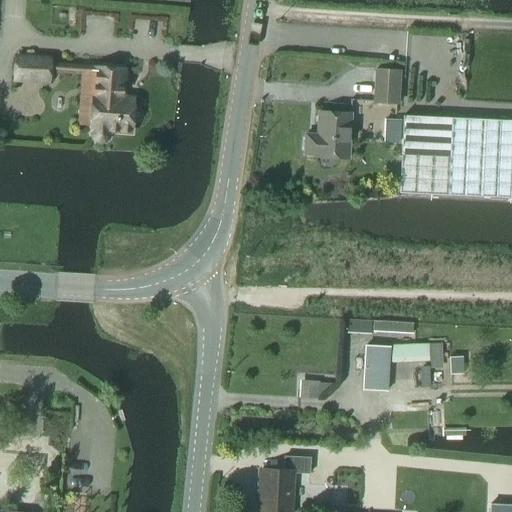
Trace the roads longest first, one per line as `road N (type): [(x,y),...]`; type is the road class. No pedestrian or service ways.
road 1 (tertiary): [(194,269),(220,221),(255,0)]
road 2 (track): [(254,11),(511,21)]
road 3 (tertiary): [(193,511),(209,337),(194,269)]
road 4 (tertiary): [(194,269),(149,287),(0,285)]
